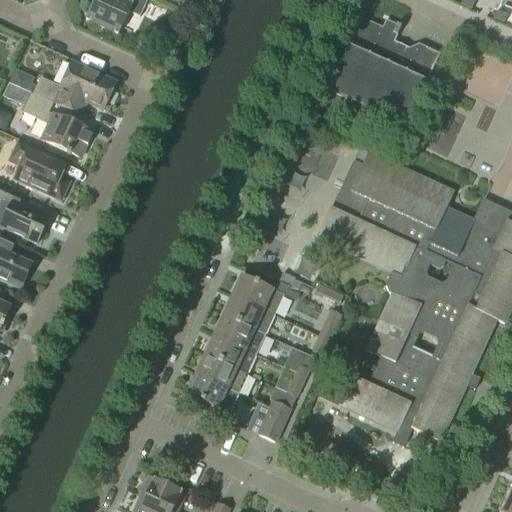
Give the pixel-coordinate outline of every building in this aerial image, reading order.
[(117,38),(128,14),(139,19),(147,0),(94,0),(85,23),(117,38)] [(461,0),(460,5),(470,10),(474,0),(461,0)] [(507,17),(496,12),(493,19),(503,24),(507,17)] [(405,130),(438,57),(439,56),(417,46),(417,47),(408,50),(393,44),(400,29),(385,22),(382,30),(360,20),(326,94),(331,97),(325,110),(356,124),(362,111),(405,130)] [(71,65),(60,89),(40,80),(36,88),(33,95),(75,115),(81,102),(102,112),(106,104),(108,105),(113,94),(111,92),(115,85),(71,65)] [(9,85),(33,95),(36,88),(31,85),(34,80),(15,71),(9,85)] [(9,85),(3,99),(9,102),(10,100),(25,107),(30,95),(9,85)] [(52,105),(30,95),(25,107),(21,114),(47,126),(40,142),(61,151),(80,160),(89,141),(92,135),(48,115),(52,105)] [(60,203),(69,184),(60,180),(67,165),(57,160),(18,142),(8,164),(19,169),(13,182),(26,188),(60,203)] [(494,225),(488,235),(471,227),(473,223),(445,210),(452,195),(396,169),(398,166),(369,152),(361,168),(353,164),(348,175),(356,179),(349,195),(356,198),(351,209),(336,202),(331,211),(330,210),(315,241),(331,248),(391,276),(386,287),(388,294),(391,296),(365,352),(380,359),(367,385),(353,379),(340,409),(394,433),(395,434),(397,435),(401,426),(439,444),(464,389),(495,322),(503,326),(511,307),(511,225),(502,221),(501,221),(500,221),(498,221),(497,221),(496,222),(495,223),(494,223),(494,225)] [(0,232),(2,233),(3,230),(36,245),(48,220),(18,206),(22,197),(0,186),(0,232)] [(291,208),(294,198),(270,190),(247,255),(281,267),(300,211),(291,208)] [(10,258),(15,247),(0,240),(0,281),(20,291),(31,267),(10,258)] [(294,280),(283,275),(282,275),(278,284),(290,290),(294,280)] [(270,291),(241,278),(231,299),(273,318),(283,298),(296,303),(298,297),(288,293),(288,292),(272,285),(270,291)] [(342,298),(317,286),(313,295),(338,306),(342,298)] [(273,318),(231,299),(222,318),(264,338),(273,318)] [(9,310),(0,305),(0,330),(1,329),(2,329),(4,326),(2,325),(9,310)] [(333,336),(342,317),(330,312),(317,338),(329,344),(333,336)] [(264,338),(222,318),(213,338),(255,357),(264,338)] [(255,357),(213,338),(204,358),(246,377),(255,357)] [(329,344),(317,338),(311,353),(322,358),(329,344)] [(246,377),(204,358),(195,377),(238,396),(246,377)] [(297,367),(294,375),(305,380),(309,373),(297,367)] [(305,380),(294,375),(285,394),(296,400),(305,380)] [(226,391),(195,377),(186,398),(198,403),(195,409),(225,423),(238,396),(226,391)] [(237,423),(251,427),(258,402),(244,398),(237,423)] [(272,402),(268,410),(287,419),(291,410),(272,402)] [(268,410),(256,437),(275,445),(287,419),(268,410)] [(177,511),(185,495),(149,478),(140,497),(172,511),(177,511)] [(511,511),(511,490),(501,511),(511,511)] [(172,511),(140,497),(133,511),(172,511)]
